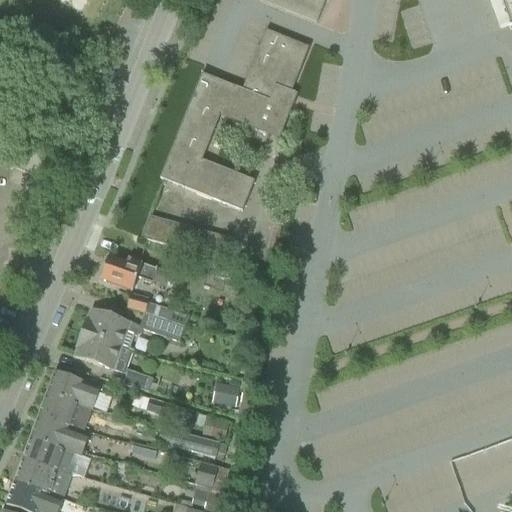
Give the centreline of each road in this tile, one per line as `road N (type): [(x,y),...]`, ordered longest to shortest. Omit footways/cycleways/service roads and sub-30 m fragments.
road 1 (residential): [(0,423),(160,0)]
road 2 (unknown): [(354,54),(257,16),(236,29),(220,66)]
